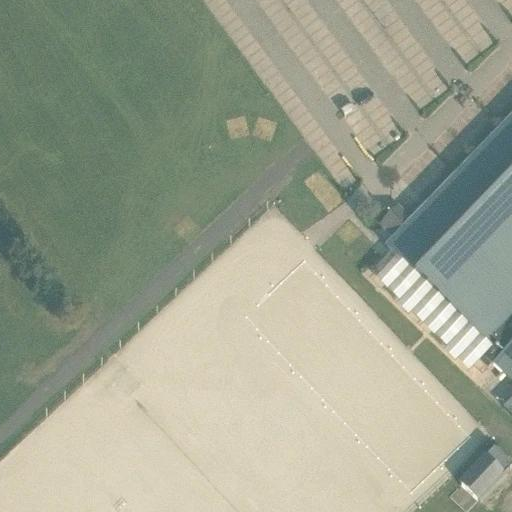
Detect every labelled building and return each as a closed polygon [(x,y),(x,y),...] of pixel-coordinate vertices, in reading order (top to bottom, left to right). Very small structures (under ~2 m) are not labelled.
[(365,40),(412,105),(425,96),(418,87),(414,90),(407,81),(418,72),(396,42),(388,47),(377,31),(365,40)] [(251,40),(238,48),(250,66),(263,58),(251,40)] [(323,91),(361,148),(379,137),(366,118),(379,109),(353,71),(323,91)] [(511,120),(387,250),(486,346),(488,343),(502,357),(493,366),(511,385),(511,120)] [(440,341),(435,338),(443,327),(436,322),(423,338),(459,365),(470,351),(446,333),(440,341)] [(404,357),(404,511),(424,511),(492,440),(404,357)] [(483,459),(459,485),(483,507),(507,482),(504,479),(511,469),(511,468),(495,452),(486,462),(483,459)]
